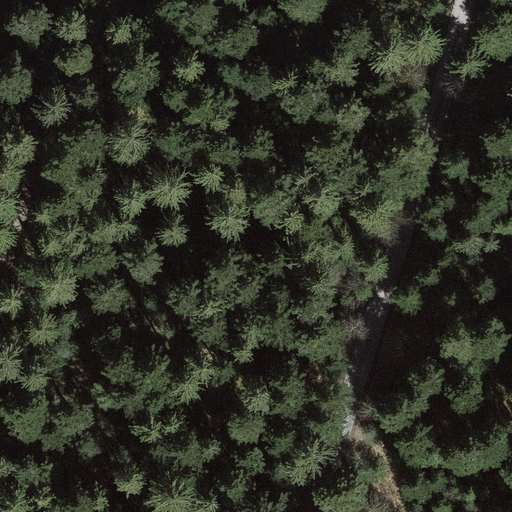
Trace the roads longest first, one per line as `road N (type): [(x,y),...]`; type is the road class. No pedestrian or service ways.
road 1 (unclassified): [(311,511),(466,0)]
road 2 (track): [(0,267),(113,0)]
